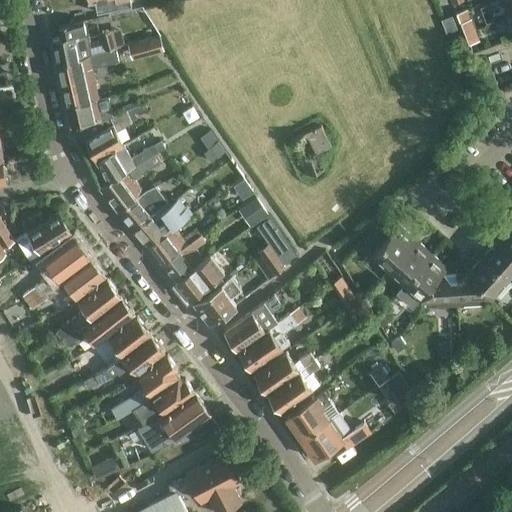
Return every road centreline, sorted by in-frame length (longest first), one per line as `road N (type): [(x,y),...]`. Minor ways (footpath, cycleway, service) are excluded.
road 1 (residential): [(322,511),(69,170)]
road 2 (secondary): [(511,368),(340,511)]
road 3 (residential): [(69,170),(48,119),(26,0)]
road 4 (secondary): [(384,511),(511,406)]
